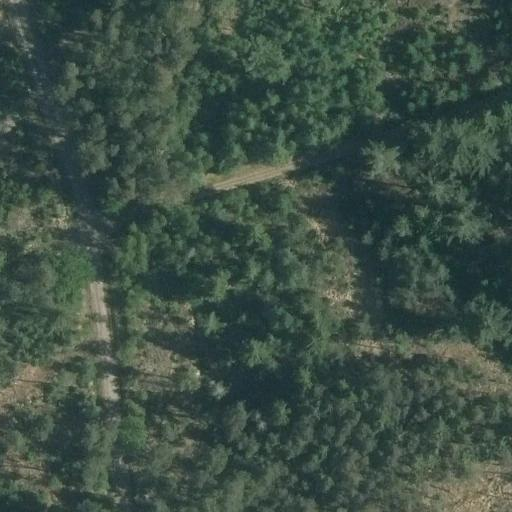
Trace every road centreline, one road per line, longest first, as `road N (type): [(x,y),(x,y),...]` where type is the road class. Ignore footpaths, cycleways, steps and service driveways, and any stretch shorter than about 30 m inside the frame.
road 1 (track): [(169,197),(511,94)]
road 2 (track): [(115,511),(83,231)]
road 3 (track): [(83,231),(15,0)]
